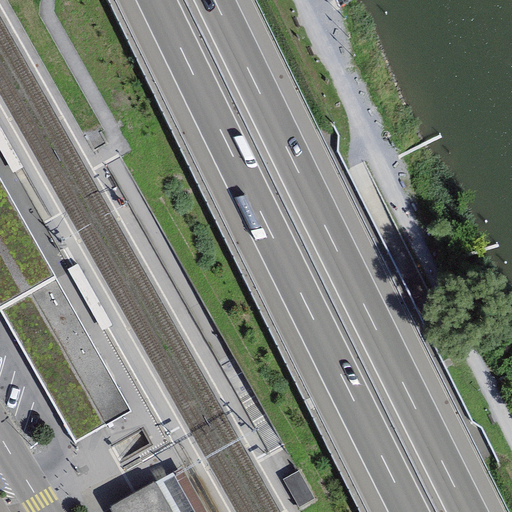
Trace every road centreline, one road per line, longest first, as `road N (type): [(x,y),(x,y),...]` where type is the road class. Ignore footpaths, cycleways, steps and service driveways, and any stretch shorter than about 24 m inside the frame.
road 1 (motorway): [(161,0),(414,511)]
road 2 (motorway): [(474,511),(222,0)]
road 3 (track): [(302,0),(369,143)]
